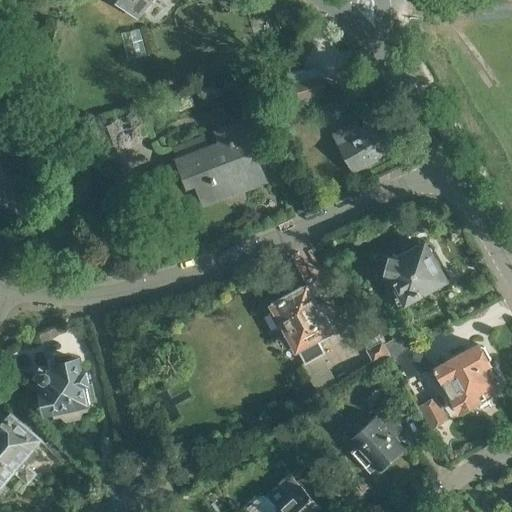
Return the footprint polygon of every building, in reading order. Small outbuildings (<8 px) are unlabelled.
[(117,0),(138,17),(152,0),(117,0)] [(300,84),(304,99),(326,93),(322,78),(300,84)] [(187,186),(196,182),(204,202),(249,185),(246,177),(263,170),(243,118),(214,129),(215,131),(174,147),(178,156),(177,156),(187,186)] [(360,119),(335,133),(356,172),(396,149),(394,145),(398,142),(399,139),(400,138),(400,136),(400,133),(399,128),(396,125),(393,123),(391,122),(388,122),(385,122),(382,123),(380,120),(364,129),(360,119)] [(377,269),(378,273),(384,275),(384,276),(385,276),(384,279),(399,305),(403,303),(404,303),(446,280),(431,253),(432,251),(429,246),(426,245),(425,244),(422,243),(416,246),(416,249),(400,258),(391,255),(391,256),(384,254),(379,257),(377,269)] [(308,287),(305,289),(303,286),(292,292),(294,295),(286,299),(286,298),(280,302),(280,303),(275,305),(277,309),(271,313),(279,327),(281,325),(297,353),(300,351),(307,362),(302,364),(317,391),(337,380),(322,353),(325,352),(319,341),(335,332),(324,313),(320,306),(318,307),(308,287)] [(383,340),(382,340),(390,353),(391,356),(394,354),(420,339),(408,318),(399,323),(396,317),(385,323),(388,329),(393,338),(385,343),(383,340)] [(420,339),(394,354),(405,374),(431,360),(420,339)] [(390,353),(382,340),(366,349),(370,357),(374,362),(390,353)] [(445,385),(460,412),(487,398),(486,397),(497,391),(493,385),(495,384),(493,379),(494,374),(492,370),(493,369),(490,364),(492,358),(485,346),(480,344),(479,344),(430,371),(439,387),(443,385),(444,386),(445,385)] [(89,408),(92,407),(88,385),(90,384),(87,371),(82,372),(79,359),(65,362),(66,367),(49,371),(45,369),(39,378),(43,380),(45,389),(41,390),(47,415),(53,414),(54,419),(61,417),(65,423),(81,419),(83,412),(90,411),(89,408)] [(399,398),(385,382),(377,390),(376,389),(367,398),(377,409),(387,400),(391,405),(399,398)] [(449,420),(436,396),(419,405),(433,429),(449,420)] [(20,474),(30,483),(39,473),(29,464),(30,463),(26,460),(43,440),(10,412),(9,414),(1,407),(0,407),(0,456),(15,469),(16,468),(19,471),(16,474),(18,476),(20,474)] [(352,450),(372,471),(382,462),(386,466),(406,447),(396,438),(404,426),(390,418),(385,423),(378,414),(351,439),(357,445),(352,450)] [(44,444),(61,462),(70,454),(53,436),(44,444)] [(15,469),(0,456),(0,490),(15,473),(29,485),(30,483),(20,474),(18,476),(16,474),(19,471),(16,468),(15,469)] [(324,475),(345,496),(354,488),(334,466),(324,475)] [(283,511),(319,511),(324,508),(290,472),(267,493),(277,505),(283,511)] [(123,487),(128,511),(150,511),(179,496),(166,478),(123,487)] [(128,511),(123,487),(106,490),(106,493),(101,489),(85,511),(87,511),(128,511)]
